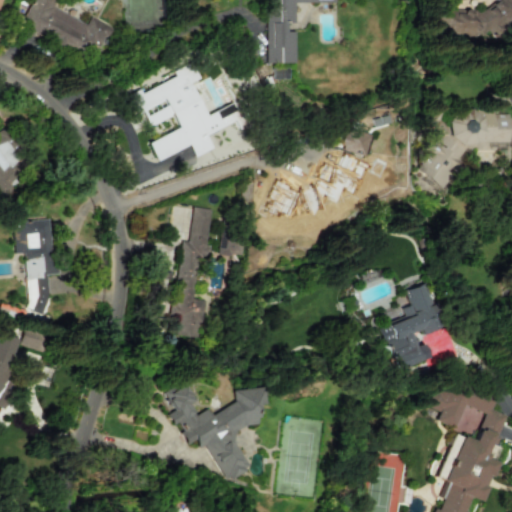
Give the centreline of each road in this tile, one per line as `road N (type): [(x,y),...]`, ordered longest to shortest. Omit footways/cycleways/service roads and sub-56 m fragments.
road 1 (residential): [(0,71),(61,117),(113,227),(108,334),(59,511)]
road 2 (residential): [(511,349),(511,76)]
